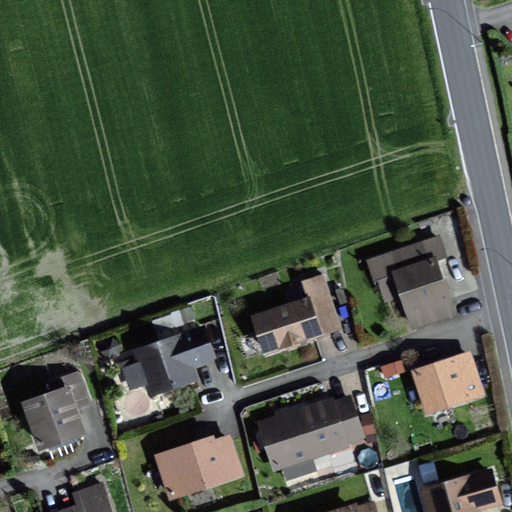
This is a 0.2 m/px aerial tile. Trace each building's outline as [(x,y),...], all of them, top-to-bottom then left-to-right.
[(445,256),(438,238),(370,260),(376,278),(380,277),(387,299),(403,293),(414,327),(452,314),(435,260),(445,256)] [(340,327),(322,276),(305,282),(310,297),(254,316),(266,352),(340,327)] [(212,360),(202,329),(136,351),(140,364),(126,369),(132,388),(146,383),(150,394),(196,379),(192,366),(212,360)] [(483,394),(470,353),(415,371),(428,411),(483,394)] [(88,402),(78,374),(51,383),(55,393),(25,402),(40,448),(83,434),(74,407),(88,402)] [(362,437),(349,398),(334,403),(333,399),(260,422),(275,469),(346,447),(344,442),(362,437)] [(241,475),(229,437),(215,442),(213,437),(157,455),(171,497),(241,475)] [(500,503),(491,471),(424,489),(430,511),(478,511),(478,509),(500,503)] [(110,511),(101,484),(75,493),(80,505),(60,511),(110,511)] [(376,511),(374,503),(358,508),(357,505),(331,511),(376,511)]
